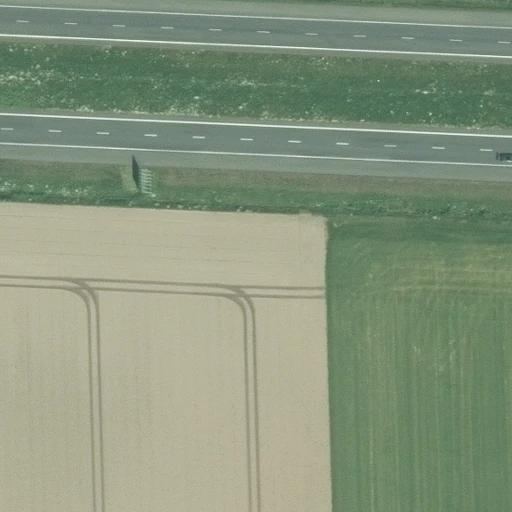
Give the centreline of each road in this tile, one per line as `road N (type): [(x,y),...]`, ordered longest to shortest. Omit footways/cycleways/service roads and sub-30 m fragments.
road 1 (motorway): [(511,44),(0,22)]
road 2 (motorway): [(0,131),(511,152)]
